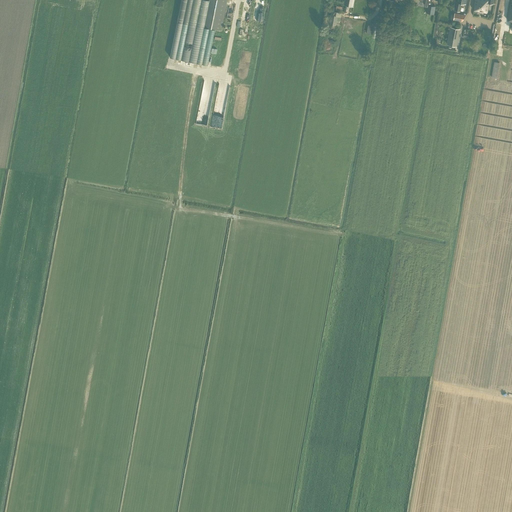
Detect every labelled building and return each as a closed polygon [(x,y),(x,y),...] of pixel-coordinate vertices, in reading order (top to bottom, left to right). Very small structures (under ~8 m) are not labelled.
[(181,0),(177,21),(215,29),(221,30),(227,0),(181,0)] [(432,0),(421,0),(423,0),(426,0),(425,6),(428,7),(427,12),(434,14),(436,6),(431,5),(432,0)] [(462,3),(466,4),(466,0),(457,0),(455,10),(460,11),(462,3)] [(474,11),(488,13),(490,3),(494,4),(494,0),(474,0),(474,6),(475,6),(474,11)] [(329,24),(336,26),(338,16),(341,17),(342,12),(332,10),(331,14),(329,24)] [(462,14),(455,13),(454,20),(461,21),(462,14)] [(207,64),(214,29),(177,21),(170,57),(207,64)] [(447,44),(455,45),(458,28),(451,26),(447,44)]
